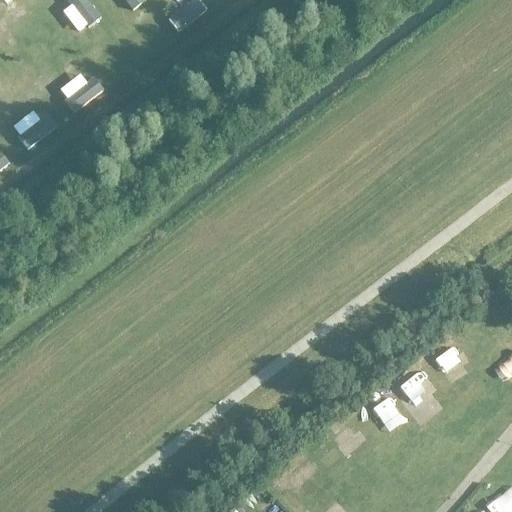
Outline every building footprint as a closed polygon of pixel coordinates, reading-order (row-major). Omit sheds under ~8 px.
[(84,0),(65,0),(87,32),(101,23),(84,0)] [(142,0),(121,0),(133,16),(147,6),(142,0)] [(197,0),(196,0),(164,23),(173,35),(206,12),(197,0)] [(17,44),(2,54),(15,74),(30,64),(17,44)] [(96,81),(64,104),(73,116),(105,94),(96,81)] [(49,119),(18,140),(27,153),(58,131),(49,119)] [(1,156),(0,156),(0,174),(9,168),(1,156)]
